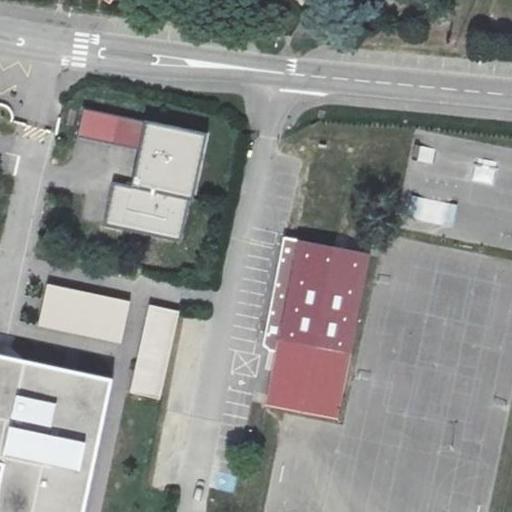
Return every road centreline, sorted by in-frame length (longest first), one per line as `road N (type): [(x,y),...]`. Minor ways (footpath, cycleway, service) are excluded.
road 1 (residential): [(511,95),(81,53),(0,35)]
road 2 (unknown): [(0,144),(25,151),(50,46)]
